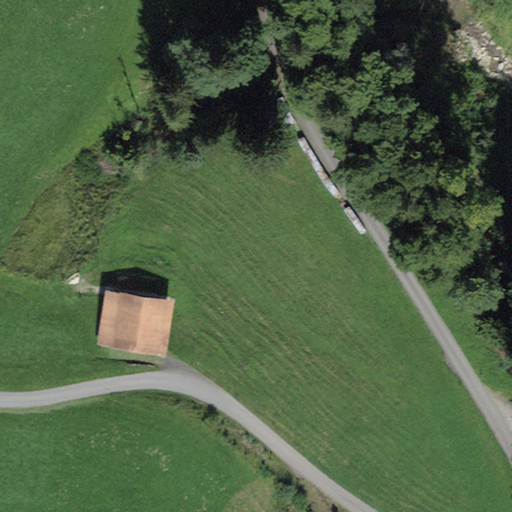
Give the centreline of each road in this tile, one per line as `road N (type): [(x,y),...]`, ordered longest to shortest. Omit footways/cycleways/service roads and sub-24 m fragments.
road 1 (residential): [(511,452),(306,116),(266,0)]
road 2 (residential): [(0,409),(138,383),(185,386),(224,403),(364,511)]
